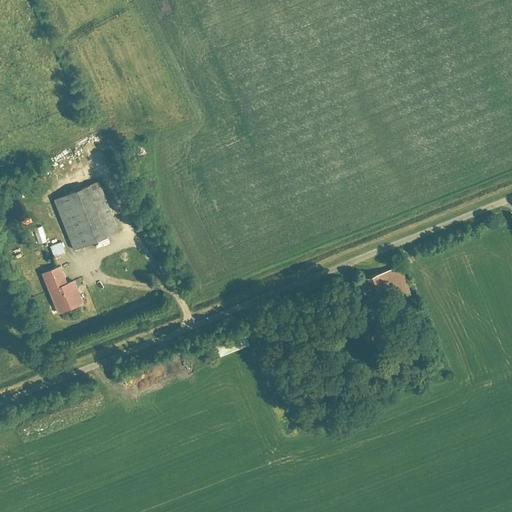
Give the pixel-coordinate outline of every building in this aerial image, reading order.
[(48,199),(71,253),(73,255),(122,234),(99,181),(94,183),(92,180),(83,158),(60,167),(70,190),(48,199)] [(48,191),(49,188),(48,186),(48,184),(46,182),(45,181),(43,180),(39,179),(36,180),(34,182),(32,185),(32,188),(32,191),(34,194),(37,196),(41,196),(43,196),(44,195),(47,194),(48,191)] [(362,277),(372,304),(412,290),(402,262),(362,277)] [(64,281),(60,268),(45,273),(59,315),(85,306),(76,277),(64,281)] [(383,340),(372,315),(351,323),(361,349),(383,340)] [(219,344),(223,355),(252,344),(248,333),(219,344)]
